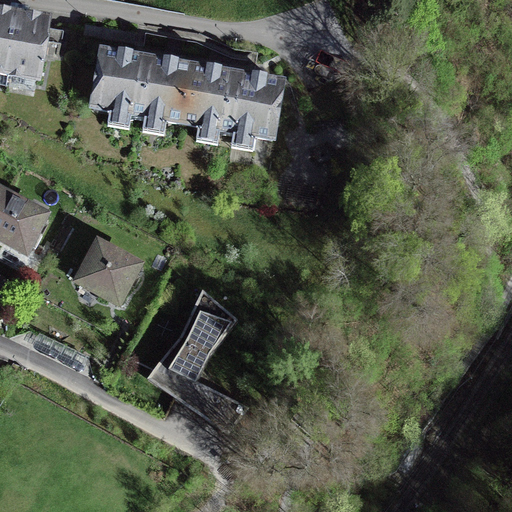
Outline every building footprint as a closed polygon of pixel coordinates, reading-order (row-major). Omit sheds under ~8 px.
[(0,75),(7,76),(17,19),(0,15),(0,75)] [(44,23),(17,19),(7,76),(24,79),(25,76),(37,78),(44,43),(60,46),(62,32),(43,28),(44,23)] [(83,35),(134,44),(136,35),(85,26),(83,35)] [(166,123),(182,126),(191,72),(102,56),(92,110),(109,113),(109,116),(165,126),(166,123)] [(281,87),(191,72),(182,126),(197,128),(197,131),(254,141),(254,138),(271,141),(281,87)] [(7,198),(0,211),(0,239),(26,253),(30,247),(36,250),(42,237),(37,234),(45,218),(7,198)] [(98,248),(79,284),(119,305),(138,269),(98,248)] [(180,341),(154,372),(193,392),(210,358),(237,324),(202,296),(180,341)] [(249,411),(209,391),(191,411),(227,437),(249,411)]
